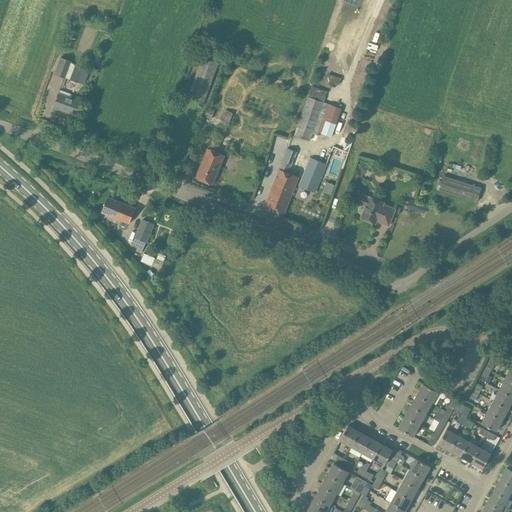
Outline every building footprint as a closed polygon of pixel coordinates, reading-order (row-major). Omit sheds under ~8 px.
[(193,42),(186,40),(182,51),(189,54),(193,42)] [(71,62),(59,57),(53,75),(65,79),(71,62)] [(218,64),(203,58),(187,99),(202,104),(218,64)] [(69,79),(84,85),(89,71),(74,66),(69,79)] [(236,72),(231,85),(247,92),(243,103),(254,107),(259,96),(259,97),(260,95),(277,101),(281,90),(236,72)] [(70,100),(57,95),(53,107),(74,115),(80,100),(71,97),(70,100)] [(331,137),(334,128),(323,124),(330,105),(308,98),(295,136),(310,141),(313,133),(317,135),(318,132),(331,137)] [(214,111),(208,108),(204,117),(211,120),(214,111)] [(233,114),(225,110),(216,130),(224,134),(233,114)] [(221,141),(213,137),(207,150),(195,178),(212,185),(224,157),(216,154),(221,141)] [(326,166),(287,151),(264,206),(284,214),(295,185),(315,193),(326,166)] [(363,162),(357,166),(361,172),(366,168),(363,162)] [(481,188),(444,177),(442,182),(440,181),(439,185),(441,186),(439,190),(454,195),(477,202),(481,188)] [(369,196),(359,192),(354,203),(365,207),(361,218),(371,222),(372,219),(389,226),(395,209),(384,205),(385,202),(369,196)] [(136,208),(108,197),(102,212),(129,223),(136,208)] [(417,201),(410,199),(407,208),(425,214),(428,206),(417,202),(417,201)] [(132,245),(143,249),(154,224),(143,220),(132,245)] [(161,261),(163,262),(166,256),(159,253),(157,259),(161,261)] [(155,258),(144,254),(141,261),(158,268),(161,261),(157,259),(155,259),(155,258)] [(486,368),(491,371),(497,360),(492,358),(486,368)] [(487,379),(491,371),(486,368),(482,376),(487,379)] [(511,382),(505,378),(499,389),(511,396),(511,382)] [(477,383),(474,390),(479,393),(483,386),(477,383)] [(417,395),(432,403),(438,392),(432,388),(423,384),(417,395)] [(511,396),(499,389),(493,401),(508,408),(511,400),(511,396)] [(475,401),(479,393),(474,390),(470,398),(475,401)] [(426,414),(432,403),(417,395),(411,406),(426,414)] [(446,411),(450,413),(454,407),(457,402),(452,399),(449,404),(446,411)] [(508,408),(493,401),(487,412),(502,420),(508,408)] [(454,409),(462,414),(466,406),(465,406),(458,402),(454,409)] [(471,409),(465,405),(465,406),(466,406),(462,414),(467,416),(471,409)] [(411,406),(405,417),(419,425),(426,414),(411,406)] [(446,411),(439,422),(444,424),(450,413),(446,411)] [(496,430),(502,420),(487,412),(481,423),(496,431),(497,431),(496,430)] [(456,422),(464,425),(466,420),(460,417),(459,416),(456,422)] [(419,425),(405,417),(399,428),(398,428),(413,437),(419,425)] [(331,423),(324,419),(317,431),(324,434),(331,423)] [(433,431),(437,421),(432,419),(428,429),(433,431)] [(466,420),(464,425),(471,429),(474,424),(466,420)] [(438,436),(444,424),(439,422),(433,433),(438,436)] [(340,440),(351,447),(359,432),(348,426),(349,426),(348,425),(340,440)] [(479,433),(486,437),(488,432),(481,428),(479,433)] [(439,444),(450,450),(458,436),(446,429),(438,444),(439,445),(439,444)] [(362,453),(370,438),(359,432),(351,447),(362,453)] [(488,432),(486,437),(493,441),(496,436),(488,432)] [(438,436),(433,433),(429,441),(434,443),(438,436)] [(461,456),(469,442),(458,436),(450,450),(461,456)] [(370,438),(362,453),(373,459),(381,444),(370,438)] [(472,462),(480,448),(469,442),(461,456),(472,462)] [(392,450),(381,444),(373,459),(384,465),(393,450),(392,450)] [(480,448),(472,462),(482,468),(482,469),(483,469),(491,454),(480,448)] [(398,449),(392,460),(397,462),(403,451),(398,449)] [(331,458),(342,464),(344,459),(333,453),(331,458)] [(409,469),(423,477),(429,467),(430,467),(415,458),(409,469)] [(352,463),(344,459),(342,464),(349,468),(352,463)] [(393,469),(397,462),(392,460),(388,466),(393,469)] [(334,464),(328,475),(342,483),(348,472),(333,463),(333,464),(334,464)] [(363,476),(366,471),(359,467),(356,472),(363,476)] [(501,480),(511,486),(511,470),(507,468),(506,468),(507,469),(501,480)] [(382,469),(376,480),(382,483),(388,472),(382,469)] [(423,477),(409,469),(403,480),(417,488),(423,477)] [(366,471),(363,476),(371,480),(374,475),(366,471)] [(328,475),(322,486),(336,494),(342,483),(328,475)] [(378,490),(382,483),(376,480),(375,482),(373,485),(372,487),(378,490)] [(397,492),(411,500),(417,488),(403,480),(397,492)] [(511,490),(511,486),(501,480),(494,491),(508,499),(511,490)] [(360,493),(364,486),(359,483),(355,490),(360,493)] [(316,497),(330,505),(336,494),(322,486),(316,497)] [(364,486),(360,493),(363,495),(366,497),(369,491),(369,490),(369,489),(364,486)] [(349,501),(354,504),(360,493),(355,490),(349,501)] [(508,499),(494,491),(488,503),(501,510),(501,511),(503,511),(508,511),(510,509),(504,505),(508,499)] [(405,510),(411,500),(397,492),(391,502),(405,510)] [(316,511),(326,511),(330,505),(316,497),(310,508),(316,511)] [(362,508),(369,511),(371,507),(364,503),(360,500),(358,505),(362,508)] [(349,511),(354,504),(349,501),(342,511),(349,511)] [(404,511),(405,510),(391,502),(385,511),(404,511)] [(500,511),(501,511),(501,510),(488,503),(482,511),(500,511)]
